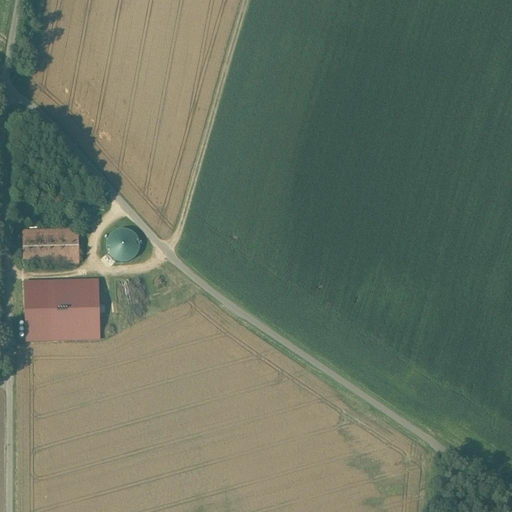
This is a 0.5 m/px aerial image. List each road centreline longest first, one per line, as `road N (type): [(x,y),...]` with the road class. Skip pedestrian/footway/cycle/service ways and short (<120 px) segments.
road 1 (unclassified): [(4,90),(39,115),(166,253),(231,306),(511,494)]
road 2 (unclassified): [(4,90),(8,380)]
road 3 (track): [(166,253),(246,0)]
road 4 (track): [(8,380),(9,511)]
